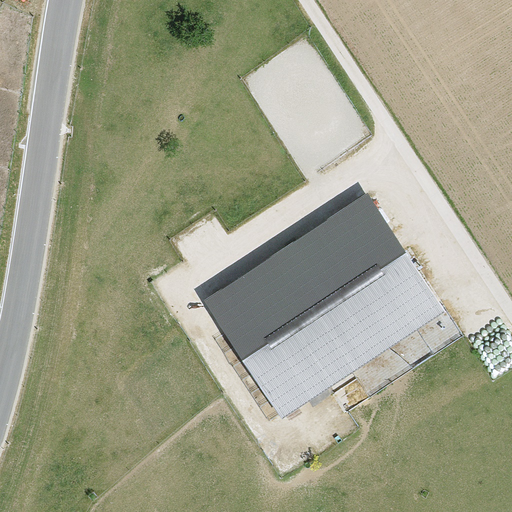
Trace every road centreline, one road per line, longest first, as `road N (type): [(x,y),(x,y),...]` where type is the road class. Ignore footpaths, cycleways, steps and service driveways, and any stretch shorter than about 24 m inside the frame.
road 1 (tertiary): [(0,379),(61,0)]
road 2 (track): [(511,313),(305,0)]
